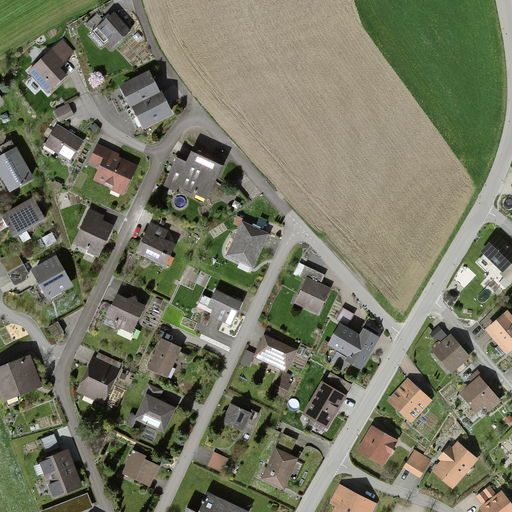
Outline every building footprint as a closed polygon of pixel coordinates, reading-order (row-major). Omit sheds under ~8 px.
[(93,33),(91,35),(101,47),(110,40),(114,45),(119,41),(119,42),(123,39),(122,38),(130,31),(114,13),(104,23),(97,15),(86,25),(93,33)] [(36,78),(40,74),(43,74),(46,78),(41,83),(49,92),(66,76),(57,65),(60,63),(61,63),(61,64),(61,63),(73,52),(63,41),(30,71),(36,78)] [(132,107),(159,94),(149,74),(127,85),(132,95),(127,97),(132,107)] [(143,114),(148,124),(171,113),(161,93),(159,94),(132,107),(133,108),(134,107),(139,116),(143,114)] [(60,121),(74,114),(69,104),(55,111),(60,121)] [(56,152),(72,161),(83,143),(69,134),(69,132),(57,125),(46,143),(58,150),(56,152)] [(31,179),(11,143),(1,148),(6,155),(0,158),(0,167),(12,189),(31,179)] [(98,178),(122,190),(123,190),(133,167),(109,156),(111,152),(98,146),(91,161),(103,167),(98,178)] [(180,155),(166,185),(176,190),(179,184),(197,193),(200,188),(208,191),(214,179),(214,178),(214,177),(214,176),(216,172),(217,172),(217,171),(218,171),(218,170),(222,161),(195,148),(189,159),(180,155)] [(33,200),(4,216),(14,234),(43,217),(33,200)] [(99,225),(104,216),(90,210),(81,228),(85,230),(79,243),(98,252),(103,241),(105,242),(112,229),(105,226),(105,225),(104,225),(103,225),(103,226),(102,226),(99,225)] [(267,235),(243,224),(229,255),(243,261),(246,256),(255,260),(267,235)] [(167,232),(153,225),(141,252),(161,262),(165,253),(167,254),(172,245),(163,241),(167,232)] [(504,278),(511,284),(511,282),(511,261),(511,260),(511,249),(498,236),(484,251),(508,274),(504,278)] [(15,252),(2,259),(9,272),(22,265),(15,252)] [(42,300),(70,284),(56,259),(35,271),(42,284),(35,288),(42,300)] [(22,265),(9,272),(14,281),(27,273),(22,265)] [(321,273),(305,265),(301,275),(308,278),(298,299),(306,302),(304,306),(318,313),(330,288),(321,284),(317,282),(321,273)] [(214,309),(212,315),(231,324),(241,303),(216,291),(213,299),(203,295),(200,302),(214,309)] [(135,297),(129,300),(128,301),(118,296),(108,316),(116,320),(115,321),(119,331),(133,337),(137,329),(134,328),(144,306),(137,303),(135,297)] [(343,307),(336,319),(347,325),(354,314),(343,307)] [(511,347),(511,322),(505,315),(491,327),(497,335),(494,338),(500,344),(503,342),(509,349),(511,347)] [(198,323),(184,317),(181,324),(194,330),(198,323)] [(58,322),(48,327),(54,338),(64,332),(58,322)] [(358,336),(341,326),(331,343),(351,355),(348,359),(349,360),(361,367),(378,338),(365,331),(361,338),(358,336)] [(438,337),(441,340),(447,336),(439,327),(431,334),(436,340),(438,337)] [(295,350),(265,337),(257,354),(287,368),(295,350)] [(163,339),(150,369),(167,377),(172,366),(169,364),(172,357),(175,358),(180,347),(163,339)] [(451,339),(437,350),(452,368),(466,357),(451,339)] [(113,377),(115,378),(121,364),(99,353),(96,360),(98,361),(89,379),(87,378),(82,389),(102,399),(113,377)] [(30,358),(0,369),(0,383),(5,397),(40,383),(30,358)] [(474,383),(464,393),(478,409),(486,403),(491,409),(499,402),(483,383),(486,380),(478,371),(470,378),(474,383)] [(285,373),(276,392),(285,396),(290,385),(288,383),(291,376),(285,373)] [(336,380),(332,378),(327,387),(323,385),(307,413),(327,424),(351,384),(338,377),(336,380)] [(408,415),(425,397),(426,396),(408,380),(394,396),(398,400),(396,403),(408,415)] [(149,385),(144,395),(147,397),(138,417),(131,414),(126,423),(133,426),(137,418),(164,430),(174,408),(158,401),(162,391),(149,385)] [(251,412),(233,404),(224,422),(242,430),(251,412)] [(382,432),(383,430),(376,425),(362,449),(382,461),(394,442),(388,438),(389,436),(382,432)] [(55,434),(41,439),(47,453),(60,448),(55,434)] [(292,470),(297,459),(290,455),(296,442),(282,436),(276,450),(277,450),(263,478),(284,487),(289,476),(286,475),(288,468),(292,470)] [(446,461),(438,470),(453,483),(474,458),(459,446),(453,452),(449,449),(442,457),(446,461)] [(160,465),(143,458),(145,455),(134,450),(124,471),(137,477),(136,480),(150,486),(160,465)] [(407,466),(414,470),(423,456),(416,451),(407,466)] [(66,452),(42,462),(46,471),(44,471),(53,492),(62,488),(63,492),(80,485),(72,463),(71,464),(66,452)] [(209,465),(222,471),(228,458),(215,452),(209,465)] [(430,460),(423,456),(414,470),(420,475),(430,460)] [(371,511),(375,504),(340,486),(332,502),(340,506),(336,511),(362,511),(364,508),(371,511)] [(511,511),(511,507),(502,494),(498,497),(490,486),(477,496),(482,503),(489,498),(492,501),(483,508),(486,511),(511,511)] [(93,487),(47,504),(50,511),(82,511),(100,505),(93,487)] [(248,511),(212,494),(211,494),(210,494),(209,494),(208,495),(207,495),(207,496),(204,501),(203,500),(202,502),(204,502),(199,511),(196,511),(188,508),(185,511),(248,511)]
